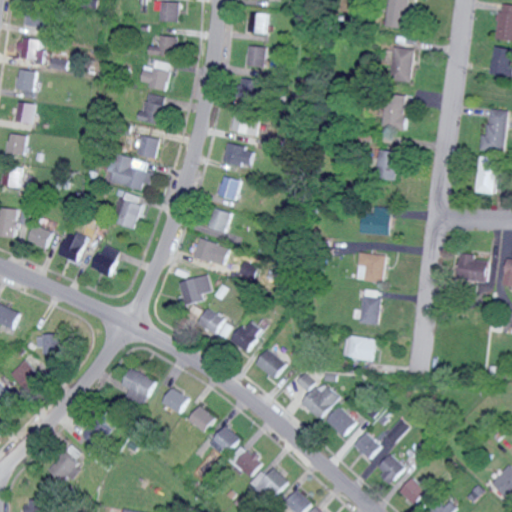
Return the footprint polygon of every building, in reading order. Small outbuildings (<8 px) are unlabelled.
[(410,30),(414,0),(391,0),(387,26),(410,30)] [(181,22),(182,2),(164,1),(163,21),(181,22)] [(497,38),(511,40),(511,3),(503,2),(497,38)] [(269,14),(251,12),(249,31),(267,34),(269,14)] [(28,24),(49,28),(51,17),(30,13),(28,24)] [(179,36),(162,35),(162,46),(151,45),(151,55),(178,56),(179,36)] [(44,39),(23,38),(22,57),(47,59),(47,50),(43,50),(44,39)] [(247,65),(266,67),(269,47),(249,45),(247,65)] [(511,76),(511,48),(496,46),(491,72),(511,76)] [(416,49),(396,47),(393,79),(413,81),(416,49)] [(53,68),(70,70),(71,60),(54,58),(53,68)] [(155,67),(146,65),(143,81),(151,83),(150,86),(168,90),(173,63),(157,60),(155,67)] [(37,91),(39,71),(22,69),(19,89),(37,91)] [(244,76),(237,94),(257,102),(264,84),(244,76)] [(147,99),(164,104),(168,92),(151,87),(147,99)] [(407,132),(409,96),(387,95),(386,132),(407,132)] [(38,104),(21,101),(18,121),(35,124),(38,104)] [(164,125),(167,104),(145,102),(144,110),(140,110),(138,121),(164,125)] [(484,150),(508,151),(510,110),(492,109),(491,134),(485,133),(484,150)] [(246,134),(252,114),(237,110),(232,130),(246,134)] [(26,156),(29,135),(12,133),(8,153),(26,156)] [(156,158),(160,138),(138,133),(135,146),(140,147),(138,154),(156,158)] [(254,149),(228,144),(224,163),(250,168),(254,149)] [(400,180),(401,151),(382,150),(381,179),(400,180)] [(149,162),(119,154),(111,182),(141,190),(143,182),(150,184),(153,173),(147,171),(149,162)] [(501,157),(482,157),(480,193),(499,193),(501,157)] [(22,170),(5,169),(4,186),(22,186),(22,170)] [(219,195),(235,200),(241,181),(224,176),(219,195)] [(113,223),(134,228),(141,196),(121,192),(113,223)] [(364,234),(393,235),(394,207),(377,206),(377,213),(365,212),(364,234)] [(19,210),(19,209),(0,208),(0,209),(0,236),(18,237),(19,224),(29,225),(30,210),(19,210)] [(230,211),(215,208),(209,228),(225,232),(230,211)] [(47,249),(54,233),(35,225),(28,241),(47,249)] [(88,237),(69,229),(58,255),(77,263),(88,237)] [(193,255),(222,266),(229,248),(200,237),(193,255)] [(118,250),(104,245),(102,253),(96,251),(91,269),(111,275),(118,250)] [(361,280),(388,281),(389,254),(362,253),(361,280)] [(461,280),(491,281),(491,260),(478,260),(478,254),(462,253),(461,280)] [(185,305),(203,300),(201,293),(212,291),(208,275),(179,282),(185,305)] [(363,323),(380,324),(383,290),(366,288),(363,323)] [(0,302),(0,321),(16,329),(23,313),(0,303),(0,302)] [(200,324),(218,334),(226,318),(208,309),(200,324)] [(263,329),(249,319),(233,341),(247,351),(263,329)] [(42,354),(65,352),(64,334),(41,335),(42,354)] [(376,360),(378,338),(348,336),(346,358),(376,360)] [(288,364),(269,348),(257,363),(274,379),(288,364)] [(45,376),(27,359),(12,375),(30,392),(45,376)] [(157,380),(131,368),(122,388),(148,400),(157,380)] [(341,396),(324,383),(322,386),(305,373),(298,383),(305,388),(298,398),(325,418),(341,396)] [(0,406),(11,403),(5,379),(0,380),(0,406)] [(190,398),(172,388),(164,404),(182,413),(190,398)] [(207,432),(217,417),(200,406),(190,420),(207,432)] [(328,421),(347,437),(359,422),(340,407),(328,421)] [(385,432),(378,440),(391,450),(410,426),(401,419),(389,435),(385,432)] [(211,444),(226,457),(242,439),(228,425),(211,444)] [(383,446),(368,432),(357,445),(371,458),(383,446)] [(243,445),(232,459),(253,477),(265,463),(243,445)] [(66,454),(53,471),(70,484),(83,467),(66,454)] [(379,469),(394,484),(409,468),(393,454),(379,469)] [(291,481),(268,463),(254,483),(277,500),(291,481)] [(511,498),(511,465),(495,483),(511,498)] [(431,491),(414,477),(401,492),(418,506),(431,491)] [(288,504),(297,511),(308,511),(315,503),(300,490),(288,504)] [(28,511),(47,511),(47,499),(28,500),(28,511)]
